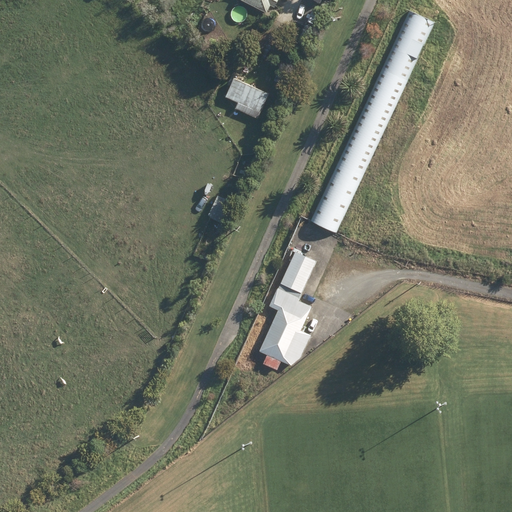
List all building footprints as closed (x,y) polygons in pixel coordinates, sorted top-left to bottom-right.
[(239,0),(266,14),(270,6),(274,9),(278,0),(239,0)] [(306,22),(314,26),(320,13),(312,9),(306,22)] [(355,203),(352,201),(435,23),(409,12),(311,223),(337,235),(350,207),(353,209),(355,203)] [(275,77),(285,81),(291,68),(281,64),(275,77)] [(235,110),(256,119),(267,94),(233,79),(225,98),(237,103),(235,110)] [(209,217),(224,224),(233,205),(218,198),(209,217)] [(284,258),(289,260),(294,249),(288,246),(284,258)] [(262,364),(277,371),(281,362),(291,366),(300,359),(311,336),(300,331),(311,307),(297,301),(316,262),(299,254),(300,251),(294,249),(293,251),(295,252),(278,288),(277,288),(268,306),(278,311),(259,352),(266,355),(262,364)]
